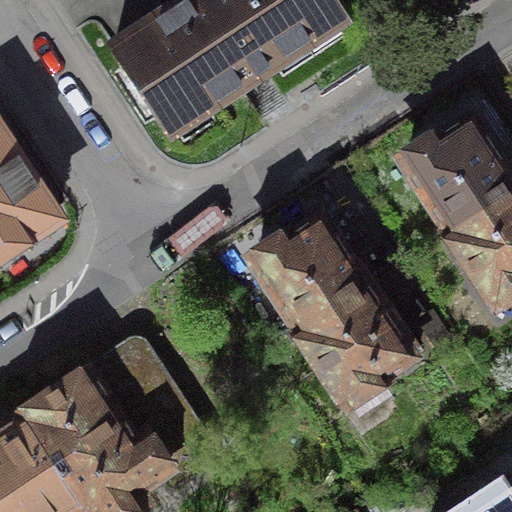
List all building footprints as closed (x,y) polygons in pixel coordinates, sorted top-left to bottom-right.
[(187,0),(114,48),(169,133),(257,75),(344,18),(332,0),(187,0)] [(450,231),(511,190),(511,180),(508,174),(471,119),(404,163),(450,231)] [(0,256),(58,218),(0,129),(0,256)] [(511,190),(450,231),(496,299),(511,288),(511,190)] [(300,329),(365,287),(357,273),(320,218),(253,261),(300,329)] [(374,300),(365,287),(300,329),(345,399),(411,355),(374,300)] [(142,352),(128,350),(125,345),(102,360),(62,387),(21,414),(85,511),(128,511),(142,504),(134,491),(163,472),(170,483),(215,455),(146,349),(142,352)] [(85,511),(21,414),(19,415),(21,417),(0,430),(0,511),(80,511),(82,511),(83,511),(85,511)] [(511,511),(511,486),(503,473),(444,511),(511,511)]
